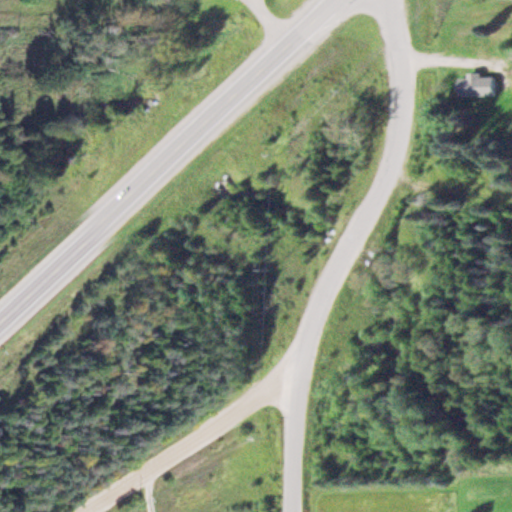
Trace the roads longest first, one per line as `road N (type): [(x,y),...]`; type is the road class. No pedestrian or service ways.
road 1 (tertiary): [(292,511),(296,369),(399,142),(402,62),(391,0)]
road 2 (secondary): [(0,325),(330,0)]
road 3 (residential): [(70,511),(296,369)]
